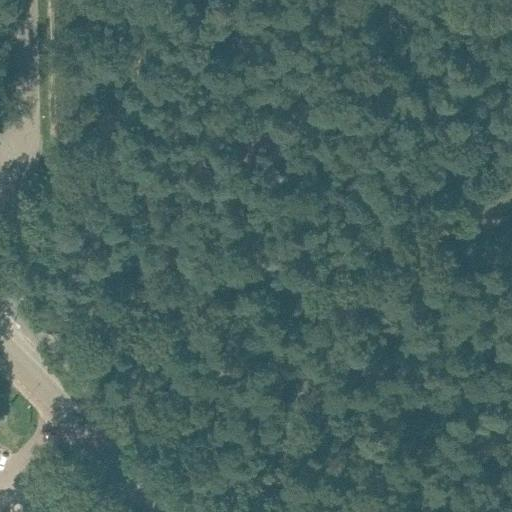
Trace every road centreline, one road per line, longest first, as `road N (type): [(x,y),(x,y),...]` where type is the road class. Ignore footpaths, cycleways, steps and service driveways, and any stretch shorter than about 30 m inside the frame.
road 1 (secondary): [(169,511),(0,347)]
road 2 (unclassified): [(0,168),(20,145),(25,124),(25,0)]
